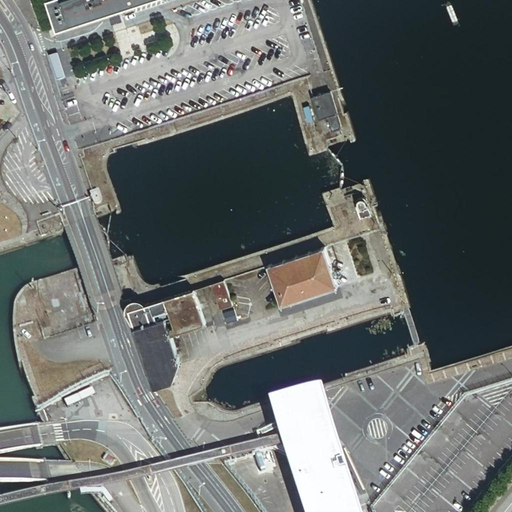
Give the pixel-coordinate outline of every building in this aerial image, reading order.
[(60,0),(66,16),(103,4),(106,12),(112,10),(117,8),(116,1),(118,0),(60,0)] [(330,91),(313,97),(319,118),(328,115),(331,127),(333,129),(334,129),(337,129),(338,128),(339,127),(340,126),(341,125),(340,123),(330,91)] [(99,189),(91,191),(94,202),(95,203),(97,203),(99,203),(101,203),(102,201),(102,199),(99,189)] [(357,204),(360,217),(372,213),(368,202),(367,200),(366,199),(364,198),(361,197),(359,198),(358,200),(357,202),(356,203),(357,204)] [(281,306),(338,287),(325,247),(268,266),(281,306)] [(233,305),(224,280),(211,284),(219,310),(233,305)] [(206,325),(194,290),(143,306),(142,305),(138,303),(136,303),(133,304),(131,305),(129,307),(128,310),(128,313),(130,317),(131,318),(153,390),(173,383),(180,363),(171,336),(206,325)] [(318,399),(280,409),(283,419),(285,427),(278,429),(281,441),(283,447),(288,445),(292,459),(331,448),(320,409),(318,399)] [(336,464),(331,448),(292,459),(288,445),(283,447),(252,456),(253,461),(284,452),(294,488),(302,485),(307,504),(311,503),(312,506),(309,507),(310,511),(357,511),(353,495),(347,496),(341,473),(344,472),(341,462),(336,464)] [(114,462),(107,455),(102,461),(110,467),(114,462)]
